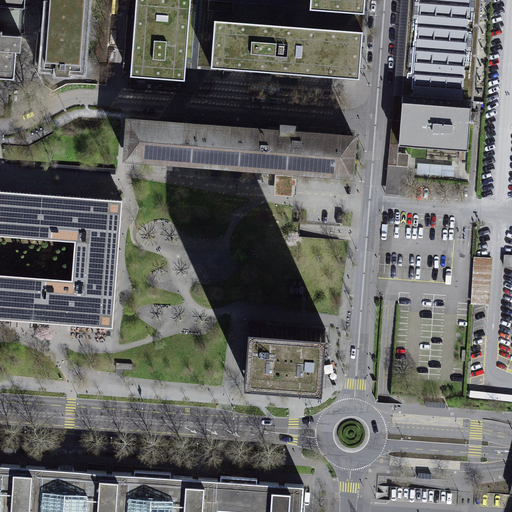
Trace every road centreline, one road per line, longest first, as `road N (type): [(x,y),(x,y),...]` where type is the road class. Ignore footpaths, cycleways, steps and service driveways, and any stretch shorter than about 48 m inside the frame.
road 1 (tertiary): [(326,431),(0,411)]
road 2 (residential): [(356,411),(376,118)]
road 3 (residential): [(376,118),(118,98)]
road 4 (tertiary): [(511,445),(477,429),(372,423)]
road 5 (tertiary): [(373,445),(511,449)]
road 6 (residential): [(118,98),(83,96),(0,127)]
